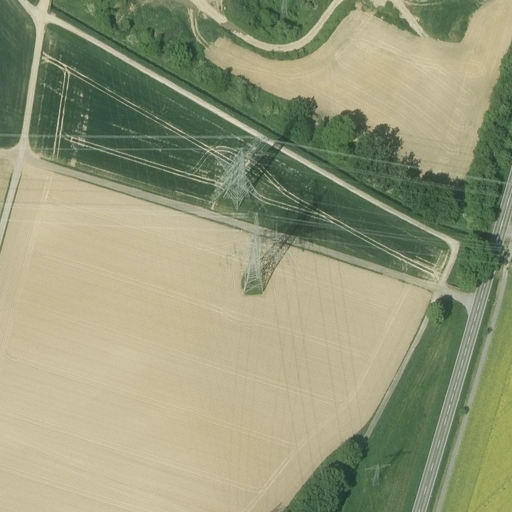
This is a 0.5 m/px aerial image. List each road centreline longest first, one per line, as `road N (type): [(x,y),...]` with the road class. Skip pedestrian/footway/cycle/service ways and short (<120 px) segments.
road 1 (track): [(327,511),(440,291),(0,155)]
road 2 (track): [(20,0),(448,242),(453,255),(440,291),(479,304)]
road 3 (primary): [(418,511),(511,189)]
road 4 (track): [(0,233),(45,0)]
